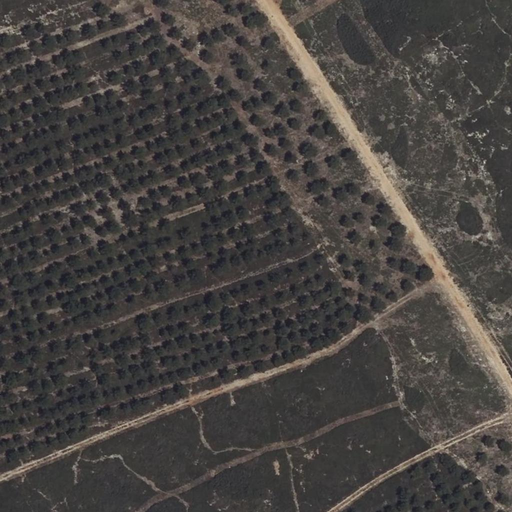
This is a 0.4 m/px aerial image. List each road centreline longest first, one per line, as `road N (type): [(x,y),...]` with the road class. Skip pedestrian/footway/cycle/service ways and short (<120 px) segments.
road 1 (track): [(444,269),(339,342),(0,477)]
road 2 (track): [(511,375),(270,0)]
road 3 (track): [(328,511),(384,474),(511,415)]
